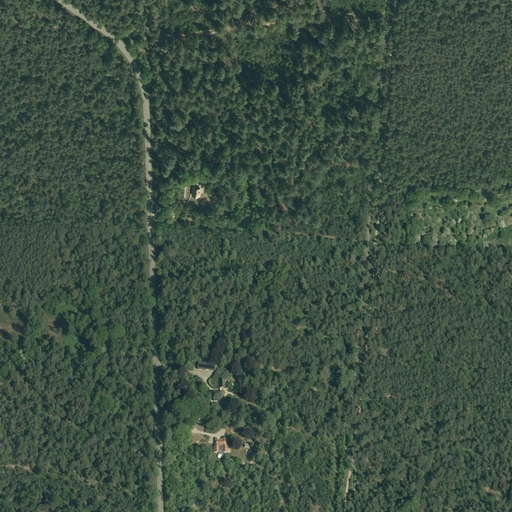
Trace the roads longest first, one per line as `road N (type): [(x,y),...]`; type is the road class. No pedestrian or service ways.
road 1 (unclassified): [(160,511),(147,94),(117,40),(57,0)]
road 2 (track): [(393,12),(369,336),(345,511)]
